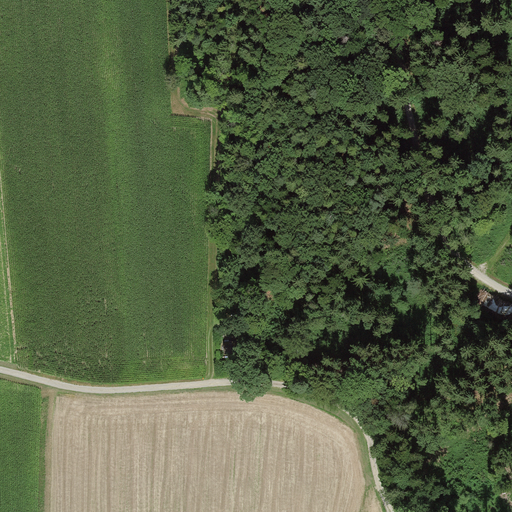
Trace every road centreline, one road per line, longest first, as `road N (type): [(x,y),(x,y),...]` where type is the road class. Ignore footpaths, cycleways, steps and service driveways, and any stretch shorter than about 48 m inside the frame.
road 1 (track): [(393,511),(368,432),(351,410),(320,396),(248,380),(91,389),(0,369)]
road 2 (track): [(511,294),(469,266),(430,210),(391,0)]
